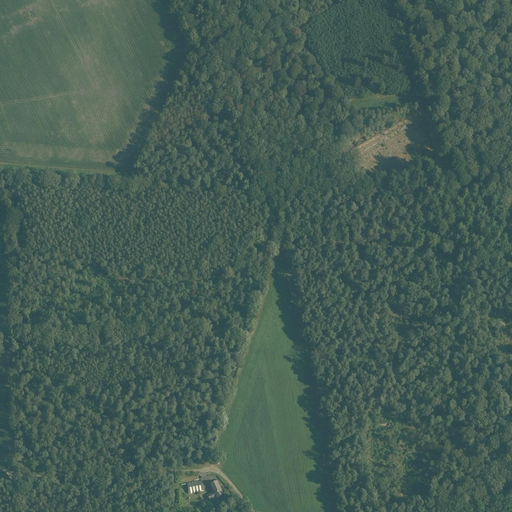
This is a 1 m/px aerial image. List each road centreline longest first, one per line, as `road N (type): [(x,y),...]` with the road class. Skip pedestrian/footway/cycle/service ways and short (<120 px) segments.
road 1 (unclassified): [(253,511),(208,470),(27,476),(0,468)]
road 2 (track): [(511,127),(448,88),(415,99),(462,252)]
